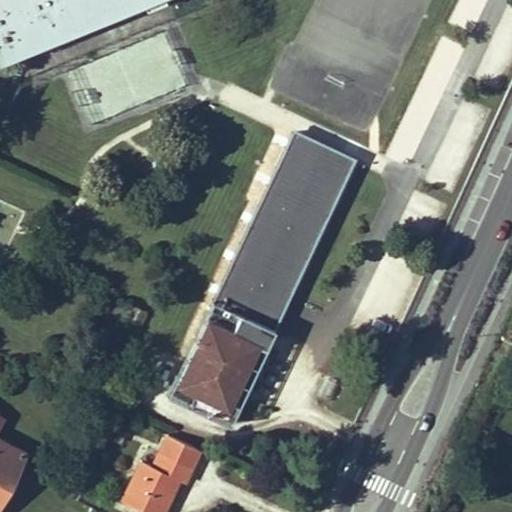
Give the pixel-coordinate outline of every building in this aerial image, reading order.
[(0,0),(0,50),(119,2),(123,14),(157,0),(0,0)] [(91,120),(184,86),(164,31),(71,65),(91,120)] [(296,138),(207,317),(269,348),(358,169),(296,138)] [(128,319),(134,308),(106,296),(100,307),(128,319)] [(238,333),(207,317),(177,380),(216,399),(226,378),(219,374),(238,333)] [(219,374),(226,378),(216,399),(225,403),(256,341),(238,333),(219,374)] [(0,496),(1,495),(0,493),(0,475),(6,464),(14,468),(23,450),(0,438),(0,417),(1,415),(0,414),(0,496)] [(160,511),(177,477),(183,480),(199,446),(166,431),(150,463),(140,458),(121,498),(149,511),(160,511)] [(6,464),(0,475),(0,493),(1,495),(14,468),(6,464)]
